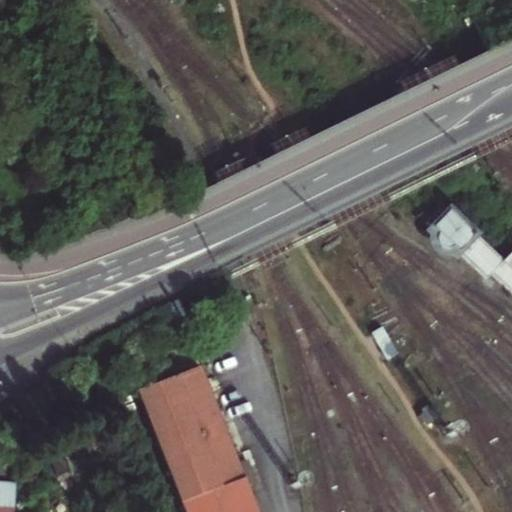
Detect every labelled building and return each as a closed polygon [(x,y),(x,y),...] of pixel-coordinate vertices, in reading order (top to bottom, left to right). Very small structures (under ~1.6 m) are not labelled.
[(511,252),(503,262),(476,237),(477,235),(450,209),(427,233),(430,236),(430,240),(431,243),(432,246),(433,249),(437,253),(440,255),(444,256),(453,255),(455,259),(460,254),(487,280),(492,275),(511,294),(511,252)] [(255,511),(247,489),(237,464),(199,367),(136,392),(183,511),(255,511)] [(426,427),(440,417),(433,406),(419,416),(426,427)] [(70,473),(59,446),(45,451),(56,479),(70,473)] [(247,460),(237,464),(247,489),(256,485),(247,460)] [(13,511),(15,485),(0,483),(0,511),(13,511)]
